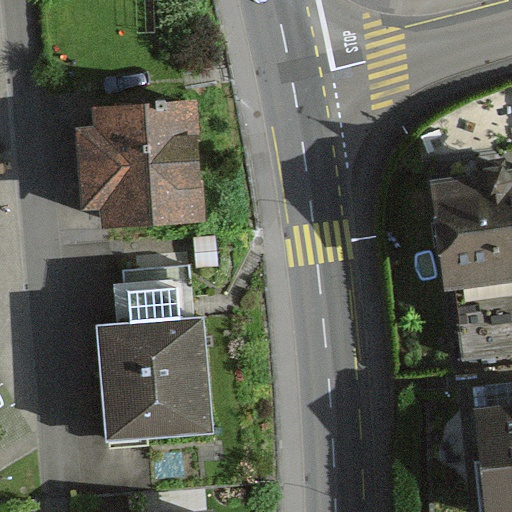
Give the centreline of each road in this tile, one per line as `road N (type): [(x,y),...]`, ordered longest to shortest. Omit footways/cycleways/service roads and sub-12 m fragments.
road 1 (residential): [(22,0),(60,498)]
road 2 (secondary): [(335,511),(316,242),(292,78)]
road 3 (residential): [(292,78),(511,23)]
